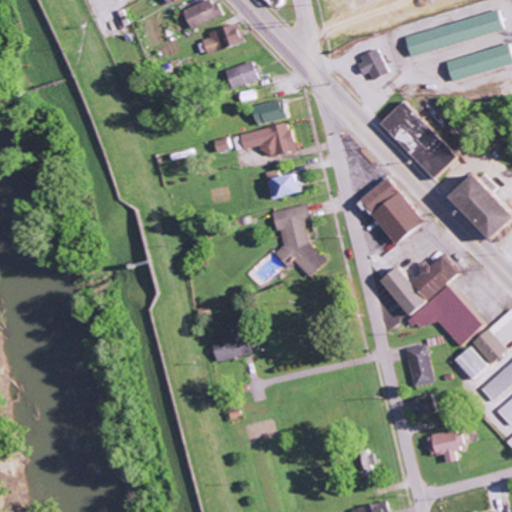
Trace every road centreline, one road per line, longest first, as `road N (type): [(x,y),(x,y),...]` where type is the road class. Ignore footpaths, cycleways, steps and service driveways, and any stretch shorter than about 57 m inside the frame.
road 1 (residential): [(304,0),(423,511)]
road 2 (secondary): [(511,278),(245,0)]
road 3 (residential): [(384,354),(260,383)]
